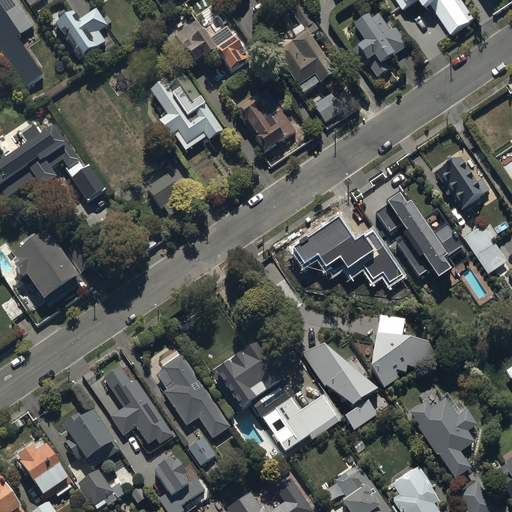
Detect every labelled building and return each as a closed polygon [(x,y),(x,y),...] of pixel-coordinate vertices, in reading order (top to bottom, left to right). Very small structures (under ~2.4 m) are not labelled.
[(44,77),(16,36),(33,25),(15,0),(0,0),(0,48),(27,88),(44,77)] [(396,0),(405,12),(421,1),(428,11),(434,8),(453,36),(472,24),(456,0),(396,0)] [(274,53),(303,96),(335,74),(310,37),(318,32),(299,3),(290,10),(299,24),(291,30),(296,38),(274,53)] [(86,14),(79,20),(73,12),(55,24),(81,63),(99,50),(107,45),(98,32),(108,26),(96,8),(86,14)] [(363,66),(367,64),(377,78),(391,69),(385,61),(406,47),(395,29),(391,31),(379,13),(370,19),(367,14),(352,24),(355,29),(363,40),(354,46),(350,48),(363,66)] [(174,35),(196,67),(217,52),(232,73),(250,61),(227,27),(209,39),(196,20),(174,35)] [(174,134),(186,153),(221,129),(197,95),(180,69),(150,89),(167,115),(163,118),(158,121),(169,138),(174,134)] [(235,110),(264,154),(296,133),(266,89),(235,110)] [(313,106),(325,124),(344,111),(332,94),(313,106)] [(91,208),(109,195),(91,168),(85,172),(57,131),(45,139),(39,130),(25,139),(31,148),(0,168),(0,190),(10,205),(39,185),(47,196),(62,185),(54,174),(64,168),(91,208)] [(460,161),(438,177),(463,212),(489,194),(481,183),(477,186),(460,161)] [(167,176),(145,191),(160,214),(164,212),(171,222),(185,212),(178,201),(182,198),(167,176)] [(384,202),(387,206),(376,213),(390,236),(400,229),(406,238),(397,243),(419,278),(431,271),(436,279),(450,271),(444,262),(448,260),(463,250),(447,224),(431,234),(426,225),(411,201),(406,204),(401,197),(398,193),(384,202)] [(293,248),(304,264),(317,255),(331,275),(343,266),(350,276),(364,266),(373,280),(383,273),(390,283),(403,274),(372,229),(356,240),(339,216),(293,248)] [(483,229),(464,241),(488,278),(508,265),(492,242),(497,239),(489,227),(484,231),(483,229)] [(146,231),(139,235),(149,252),(156,247),(146,231)] [(49,308),(83,285),(47,233),(13,255),(49,308)] [(83,245),(68,256),(81,275),(96,264),(83,245)] [(418,298),(403,276),(385,288),(400,309),(418,298)] [(15,297),(1,307),(0,305),(0,340),(2,339),(4,341),(14,333),(13,332),(17,329),(13,324),(28,314),(15,297)] [(370,368),(384,389),(436,354),(429,343),(402,339),(405,320),(378,316),(370,368)] [(255,339),(209,370),(240,416),(248,410),(260,427),(298,402),(255,339)] [(377,391),(323,347),(301,354),(324,386),(352,407),(377,391)] [(162,368),(174,385),(163,393),(187,426),(197,419),(212,440),(230,427),(181,356),(162,368)] [(511,363),(502,370),(511,384),(511,363)] [(136,380),(131,384),(119,367),(104,377),(125,408),(111,417),(124,436),(138,426),(151,445),(157,440),(160,445),(175,435),(136,380)] [(409,411),(454,477),(470,467),(459,451),(474,440),(467,431),(477,424),(466,408),(457,414),(445,396),(430,406),(426,400),(409,411)] [(295,426),(308,444),(342,421),(329,402),(295,426)] [(345,419),(354,432),(378,415),(369,402),(345,419)] [(84,457),(92,469),(120,450),(89,406),(61,425),(71,439),(64,443),(77,462),(84,457)] [(189,449),(201,467),(216,456),(204,438),(189,449)] [(20,463),(45,499),(71,481),(46,445),(37,451),(33,446),(17,458),(20,463)] [(511,452),(502,460),(504,463),(492,471),(509,497),(511,495),(511,452)] [(155,472),(169,493),(159,500),(162,504),(167,511),(184,511),(185,511),(181,506),(204,490),(197,480),(189,485),(172,460),(155,472)] [(388,511),(368,483),(357,467),(335,482),(346,498),(339,503),(345,511),(388,511)] [(77,485),(93,507),(115,492),(99,470),(77,485)] [(394,505),(393,506),(397,511),(437,511),(435,508),(439,505),(431,493),(433,492),(419,471),(392,489),(396,495),(394,497),(396,500),(392,502),(394,505)] [(0,511),(24,511),(25,511),(0,476),(0,511)] [(283,503),(269,511),(260,511),(259,511),(250,498),(230,511),(314,511),(300,491),(291,479),(275,490),(283,503)] [(490,511),(496,508),(476,481),(456,495),(468,511),(490,511)] [(34,511),(56,511),(49,502),(34,511)]
